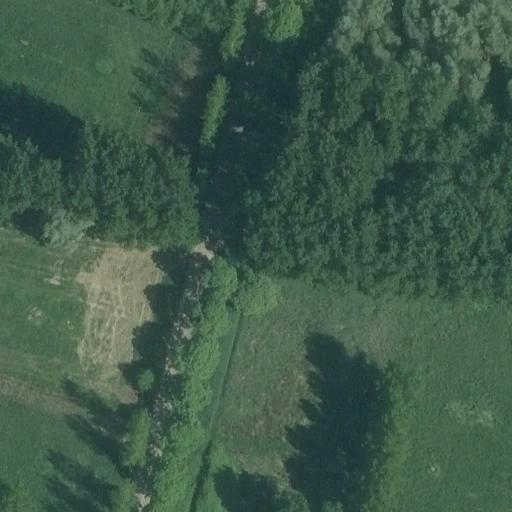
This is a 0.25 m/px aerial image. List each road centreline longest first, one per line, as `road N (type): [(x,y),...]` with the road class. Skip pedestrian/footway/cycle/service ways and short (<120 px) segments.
road 1 (unclassified): [(130,511),(270,0)]
road 2 (track): [(212,211),(0,170)]
